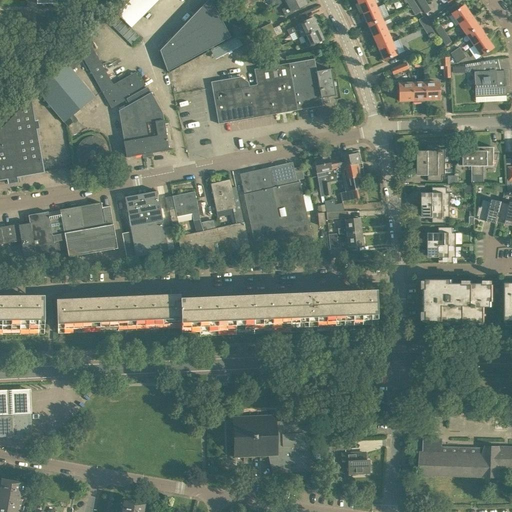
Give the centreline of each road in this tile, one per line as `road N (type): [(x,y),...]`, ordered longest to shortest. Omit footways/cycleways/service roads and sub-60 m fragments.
road 1 (tertiary): [(0,373),(399,357)]
road 2 (residential): [(0,204),(378,128)]
road 3 (unknown): [(190,0),(149,43),(183,163)]
road 4 (residential): [(391,511),(399,357)]
road 5 (residential): [(398,269),(378,128)]
road 6 (residential): [(378,128),(327,0)]
road 7 (residential): [(378,128),(511,121)]
